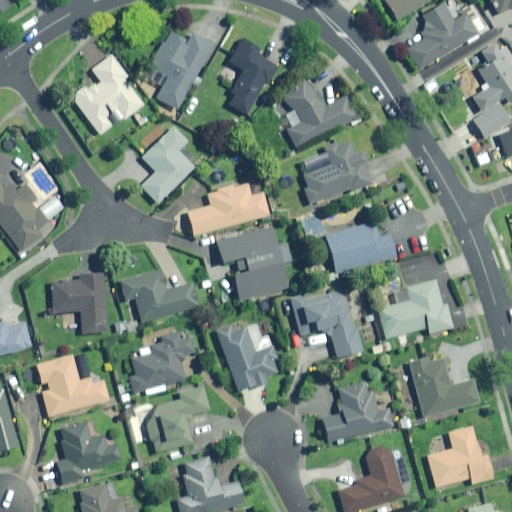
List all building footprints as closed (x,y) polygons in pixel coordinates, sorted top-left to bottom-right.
[(0,0),(0,12),(10,6),(5,0),(0,0)] [(430,0),(384,0),(396,20),(430,0)] [(511,0),(488,0),(500,16),(511,7),(511,0)] [(454,22),(443,4),(421,18),(431,35),(407,50),(419,70),(485,29),(473,10),(454,22)] [(187,43),(169,33),(149,68),(168,78),(157,99),(178,110),(213,45),(192,34),(187,43)] [(258,49),(242,40),(230,63),(245,72),(226,104),(246,115),(263,85),(266,87),(277,67),(254,55),(258,49)] [(511,102),(511,73),(494,46),(481,55),(487,63),(477,70),(488,87),(471,98),(482,114),(472,120),(484,139),(511,121),(511,119),(499,100),(503,98),(508,105),(511,102)] [(127,77),(111,56),(91,71),(96,77),(70,96),(99,135),(111,126),(122,118),(124,120),(144,105),(124,79),(127,77)] [(281,98),(293,111),(299,124),(287,130),(296,149),(355,119),(345,97),(325,107),(306,78),(281,98)] [(187,142),(172,127),(141,158),(155,172),(140,187),(156,203),(193,167),(178,151),(187,142)] [(511,130),(498,136),(506,158),(511,155),(511,130)] [(372,184),(356,138),(324,150),(326,154),(299,164),(307,188),(304,189),(309,204),(349,190),(350,192),(372,184)] [(482,144),(472,148),(479,166),(489,161),(482,144)] [(4,191),(0,185),(0,225),(22,254),(40,241),(40,239),(54,228),(32,200),(42,193),(31,179),(16,191),(11,185),(4,191)] [(250,197),(247,184),(207,195),(210,206),(187,212),(193,235),(269,215),(263,193),(250,197)] [(324,233),(317,215),(300,221),(307,239),(324,233)] [(378,238),(374,224),(326,236),(335,273),(396,257),(390,235),(378,238)] [(288,288),(272,227),(217,241),(222,263),(234,260),(238,274),(233,275),(240,300),(288,288)] [(167,291),(161,271),(120,282),(125,302),(135,299),(141,323),(197,307),(191,284),(167,291)] [(111,331),(103,274),(78,277),(79,281),(51,285),(55,314),(80,310),(83,334),(111,331)] [(443,306),(436,280),(405,288),(409,301),(377,310),(385,340),(426,328),(428,335),(453,328),(447,305),(443,306)] [(336,295),(335,290),(314,295),(313,291),(289,297),(299,336),(320,331),(331,338),(336,358),(364,351),(358,328),(353,329),(344,293),(336,295)] [(5,328),(3,321),(0,321),(0,355),(31,347),(25,323),(5,328)] [(271,348),(267,335),(260,337),(255,324),(232,332),(230,327),(216,332),(238,392),(255,385),(257,388),(266,385),(264,378),(277,373),(268,349),(271,348)] [(181,339),(180,333),(160,338),(162,344),(149,347),(151,354),(131,359),(135,376),(129,378),(134,393),(185,380),(180,358),(195,353),(190,336),(181,339)] [(79,382),(72,355),(35,366),(48,417),(109,400),(104,380),(92,383),(91,379),(79,382)] [(451,386),(444,357),(410,365),(423,417),(479,403),(473,381),(451,386)] [(368,394),(365,383),(338,389),(341,404),(337,405),(339,415),(322,419),(327,442),(393,428),(389,410),(377,413),(373,393),(368,394)] [(210,410),(203,386),(179,393),(180,399),(154,406),(158,418),(146,422),(155,454),(194,443),(187,416),(210,410)] [(0,451),(19,446),(4,389),(0,389),(0,451)] [(90,440),(85,423),(58,431),(66,460),(57,463),(63,485),(84,479),(82,472),(120,461),(116,445),(107,447),(104,436),(90,440)] [(480,457),(472,427),(448,434),(452,450),(427,456),(435,488),(469,479),(471,485),(494,479),(488,455),(480,457)] [(391,460),(387,447),(364,453),(370,473),(355,478),(357,486),(338,491),(343,511),(353,511),(404,497),(393,459),(391,460)] [(217,488),(209,457),(184,463),(187,475),(183,476),(188,497),(177,500),(179,511),(212,511),(244,504),(238,482),(217,488)] [(116,498),(113,483),(77,492),(81,511),(137,511),(136,505),(125,507),(122,497),(116,498)]
